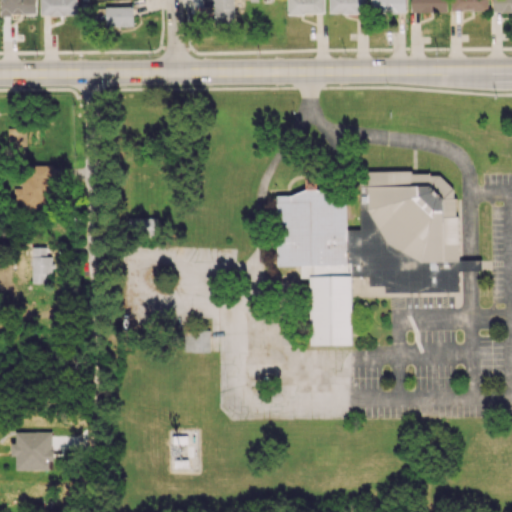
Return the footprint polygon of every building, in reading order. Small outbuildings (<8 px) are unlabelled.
[(35,0),(0,0),(0,14),(36,13),(35,0)] [(39,0),(40,15),(77,14),(77,0),(39,0)] [(233,0),(213,0),(214,24),(234,23),(233,0)] [(324,13),(324,0),(287,0),(288,13),(324,13)] [(329,0),(329,13),(365,13),(365,0),(329,0)] [(405,0),(370,0),(370,12),(405,12),(405,0)] [(446,0),(410,0),(410,11),(446,12),(446,0)] [(451,0),(451,10),(488,10),(487,0),(451,0)] [(511,11),(511,0),(492,0),(492,11),(511,11)] [(105,26),(133,26),(133,6),(105,6),(105,26)] [(26,127),(8,127),(8,145),(26,144),(26,127)] [(14,183),(14,207),(45,207),(45,198),(52,198),(51,164),(23,165),(23,183),(14,183)] [(353,275),(369,276),(369,284),(384,284),(384,290),(458,292),(458,270),(481,271),(481,260),(456,259),(458,174),(360,172),(359,228),(346,228),(346,191),(316,191),(316,176),(305,176),(305,194),(277,193),(276,265),(301,266),(300,277),(310,278),(309,344),(351,345),(353,275)] [(129,217),(129,234),(157,235),(158,217),(129,217)] [(30,246),(31,284),(51,283),(50,254),(44,254),(44,246),(30,246)] [(184,329),(184,351),(210,352),(210,330),(184,329)] [(16,432),(52,431),(52,450),(53,450),(53,461),(49,461),(49,469),(16,470),(16,456),(11,456),(11,443),(16,443),(16,432)]
